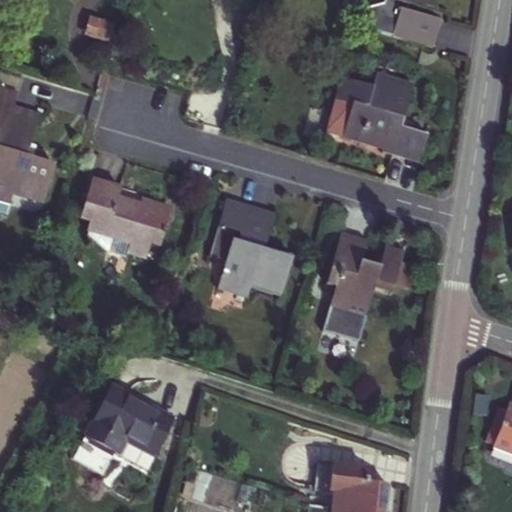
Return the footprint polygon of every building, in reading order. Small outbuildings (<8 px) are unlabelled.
[(374,0),(394,8),(390,17),(371,17),(379,39),(438,59),(446,32),(418,23),(421,16),(440,22),(448,0),(374,0)] [(93,50),(116,58),(122,41),(98,33),(93,50)] [(372,95),(342,84),(323,137),(378,158),(378,160),(390,164),(394,152),(400,138),(398,137),(414,95),(377,82),(372,95)] [(56,108),(26,98),(19,118),(0,111),(0,136),(1,137),(0,140),(0,197),(4,199),(7,204),(12,202),(16,192),(17,192),(21,180),(50,190),(62,155),(43,148),(56,108)] [(400,138),(394,152),(390,164),(414,174),(424,146),(400,138)] [(132,181),(100,171),(85,213),(95,217),(92,228),(136,244),(132,251),(153,257),(160,238),(168,240),(178,210),(129,190),(132,181)] [(230,200),(226,212),(247,220),(252,208),(230,200)] [(279,218),(252,208),(247,220),(226,212),(212,256),(223,260),(212,294),(244,305),(248,294),(277,304),(291,263),(266,254),(279,218)] [(369,251),(343,242),(326,289),(335,293),(320,336),(357,349),(376,298),(392,303),(406,264),(387,257),(378,282),(361,276),(369,251)] [(156,459),(178,423),(116,387),(86,436),(119,456),(128,441),(156,459)] [(511,413),(511,414),(503,411),(490,445),(511,454),(511,413)] [(156,459),(128,441),(119,456),(148,473),(156,459)] [(388,511),(390,496),(368,494),(369,481),(321,476),(318,502),(326,503),(325,511),(388,511)]
